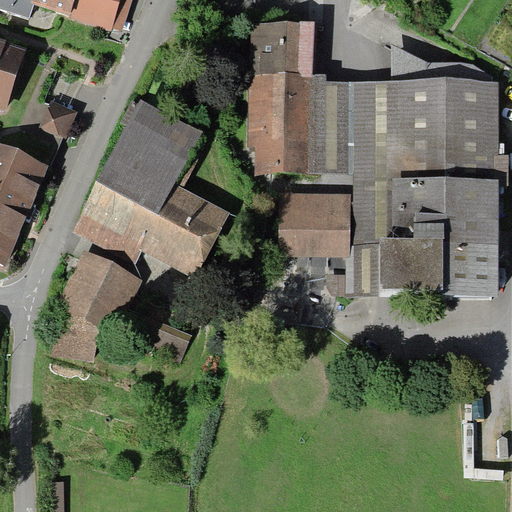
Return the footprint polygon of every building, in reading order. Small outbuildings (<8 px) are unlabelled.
[(122,32),(133,0),(0,0),(0,8),(31,18),(34,5),(70,15),(111,31),(113,28),(122,32)] [(511,8),(510,7),(483,49),(511,66),(511,8)] [(351,87),(313,87),(315,31),(251,29),(250,87),(245,87),(244,178),(351,178),(352,300),(364,300),(496,300),(495,87),(351,87)] [(0,111),(6,113),(27,52),(0,43),(0,111)] [(77,113),(51,102),(40,128),(66,139),(77,113)] [(65,240),(84,250),(53,307),(112,339),(143,282),(181,303),(228,218),(172,188),(200,138),(139,105),(65,240)] [(0,269),(3,271),(47,170),(0,149),(0,269)] [(277,198),(275,257),(346,259),(348,201),(277,198)] [(191,335),(161,322),(149,351),(179,364),(191,335)] [(67,511),(66,484),(54,485),(55,511),(67,511)]
